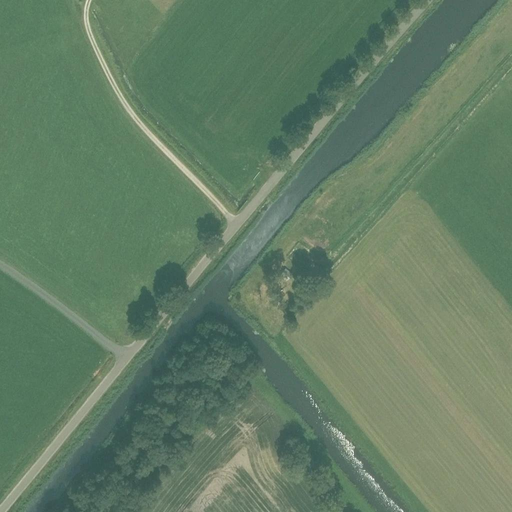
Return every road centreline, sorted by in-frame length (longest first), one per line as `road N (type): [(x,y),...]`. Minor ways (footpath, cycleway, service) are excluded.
road 1 (unclassified): [(127,357),(428,0)]
road 2 (unclassified): [(1,511),(127,357)]
road 3 (unclassified): [(127,357),(0,264)]
